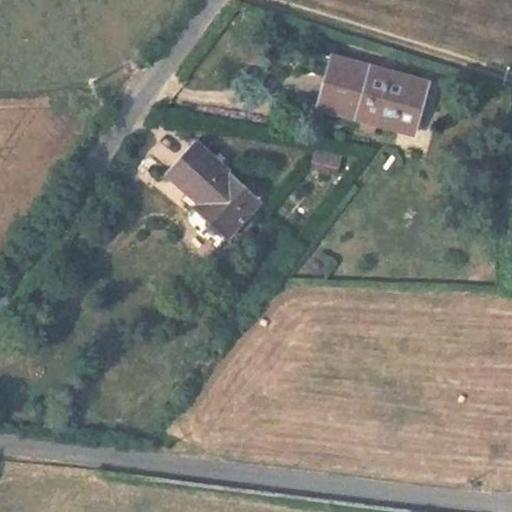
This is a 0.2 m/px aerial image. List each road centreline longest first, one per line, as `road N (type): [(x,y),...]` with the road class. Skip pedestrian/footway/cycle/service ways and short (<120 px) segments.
road 1 (unclassified): [(0,445),(511,505)]
road 2 (residential): [(218,0),(0,298)]
